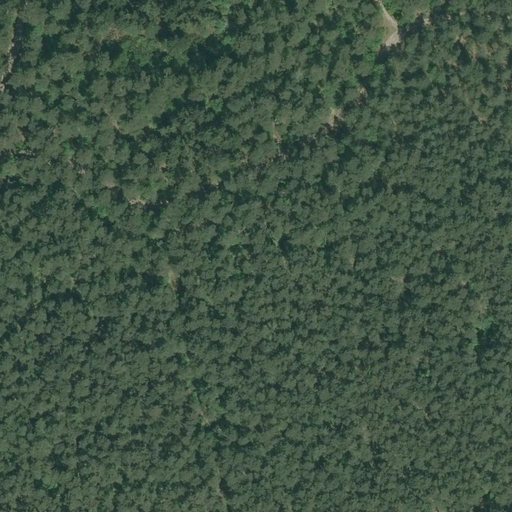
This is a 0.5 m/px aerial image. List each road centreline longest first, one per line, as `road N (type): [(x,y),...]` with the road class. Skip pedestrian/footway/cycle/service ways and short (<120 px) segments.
road 1 (track): [(0,172),(81,167),(162,193),(228,188),(312,134),(390,46)]
road 2 (track): [(390,46),(511,145)]
